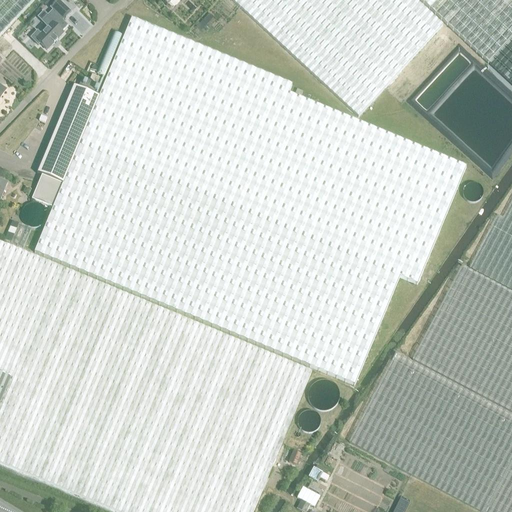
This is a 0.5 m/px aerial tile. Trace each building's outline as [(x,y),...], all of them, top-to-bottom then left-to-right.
[(0,0),(0,35),(33,0),(0,0)] [(161,0),(167,5),(169,4),(173,8),(180,0),(161,0)] [(230,0),(359,119),(442,27),(413,0),(230,0)] [(511,0),(417,0),(428,10),(488,65),(511,38),(511,0)] [(60,18),(69,9),(61,1),(52,10),(60,18)] [(43,7),(38,12),(42,16),(48,11),(43,7)] [(131,20),(99,97),(62,185),(52,209),(34,253),(355,386),(400,278),(417,285),(464,171),(288,94),(291,86),(131,20)] [(46,51),(62,34),(52,24),(36,40),(46,51)] [(92,76),(89,81),(101,86),(103,81),(92,76)] [(82,79),(79,86),(98,94),(100,87),(82,79)] [(42,176),(62,185),(99,97),(74,87),(37,174),(42,176)] [(42,176),(32,201),(52,209),(62,185),(42,176)] [(477,198),(477,197),(477,193),(476,192),(475,190),(471,187),(467,186),(464,187),(462,187),(459,190),(457,193),(456,195),(456,197),(456,200),(457,203),(458,204),(462,207),(464,208),(466,208),(469,208),(471,207),(474,205),(475,204),(476,202),(477,200),(477,198)] [(498,216),(471,269),(511,290),(511,203),(503,219),(498,216)] [(44,215),(43,213),(43,211),(42,209),(41,207),(38,205),(34,204),(30,205),(28,205),(26,207),(25,208),(23,210),(23,213),(22,214),(23,218),(24,220),(25,222),(28,224),(32,225),(34,225),(36,225),(40,223),(41,221),(43,219),(43,217),(44,215)] [(18,225),(11,244),(23,249),(31,230),(18,225)] [(0,463),(82,498),(116,511),(253,511),(274,461),(310,372),(177,317),(63,269),(0,242),(0,463)] [(511,293),(462,267),(439,312),(414,359),(511,411),(511,293)] [(397,353),(350,442),(444,493),(478,511),(511,511),(511,413),(508,411),(432,371),(397,353)] [(293,452),(288,463),(297,467),(301,456),(293,452)] [(313,469),(308,479),(317,484),(320,479),(326,483),(329,478),(322,474),(323,473),(313,469),(313,468),(313,469)] [(302,488),(296,499),(314,509),(320,498),(302,488)] [(400,500),(393,511),(404,511),(409,504),(400,500)]
